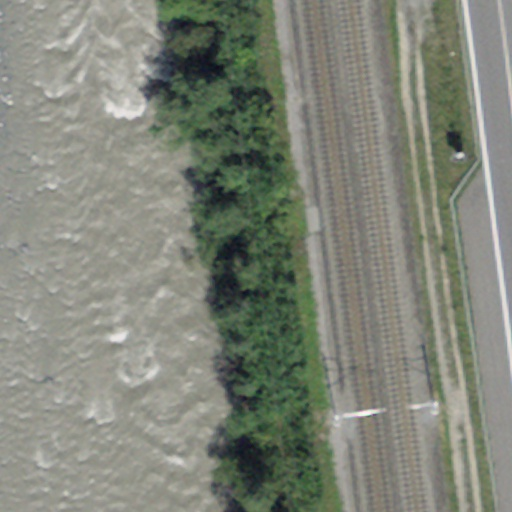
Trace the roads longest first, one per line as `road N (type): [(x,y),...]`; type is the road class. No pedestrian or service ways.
road 1 (track): [(472,511),(405,0)]
road 2 (trunk): [(511,184),(488,0)]
